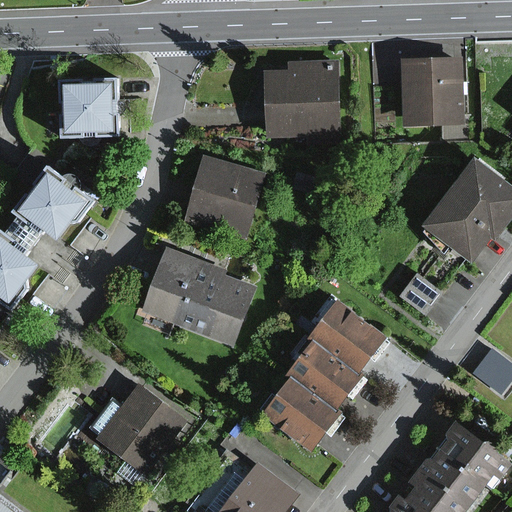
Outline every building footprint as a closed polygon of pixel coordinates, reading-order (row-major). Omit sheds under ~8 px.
[(403,127),(461,126),(459,60),(401,62),(403,127)] [(340,142),(337,63),(287,65),(288,79),(265,80),(267,134),(311,132),(311,143),(340,142)] [(110,128),(105,83),(56,88),(61,133),(110,128)] [(495,237),(511,213),(511,189),(470,159),(424,223),(471,257),(488,232),(495,237)] [(192,222),(247,234),(259,175),(204,164),(192,222)] [(67,192),(43,174),(16,211),(20,214),(42,230),(54,239),(66,223),(73,221),(89,200),(77,192),(67,192)] [(0,240),(23,257),(42,230),(20,214),(0,240)] [(0,240),(0,302),(7,308),(23,289),(23,279),(34,265),(23,257),(0,240)] [(218,268),(166,251),(162,263),(152,260),(134,314),(232,346),(251,290),(215,278),(218,268)] [(420,274),(403,295),(427,314),(444,293),(420,274)] [(345,305),(318,340),(365,375),(391,340),(345,305)] [(323,345),(297,377),(302,382),(343,415),(369,383),(323,345)] [(511,361),(495,348),(475,373),(502,395),(511,383),(511,361)] [(302,382),(269,420),(313,457),(346,419),(302,382)] [(184,422),(140,390),(104,439),(148,471),(184,422)] [(451,442),(444,452),(487,482),(495,488),(511,464),(511,463),(455,423),(444,438),(451,442)] [(409,482),(418,489),(449,511),(465,511),(487,482),(444,452),(437,462),(428,456),(409,482)] [(281,511),(292,500),(250,466),(213,511),(281,511)] [(397,511),(449,511),(418,489),(409,500),(402,494),(391,507),(397,511)] [(18,511),(0,498),(0,511),(18,511)]
